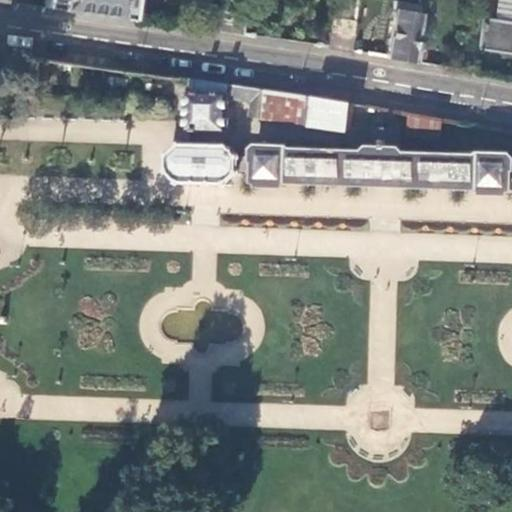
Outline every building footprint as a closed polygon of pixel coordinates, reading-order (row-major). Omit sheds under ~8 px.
[(43,0),(42,8),(117,18),(130,20),(132,0),(43,0)] [(511,0),(508,22),(475,18),(472,49),(510,54),(511,51),(511,0)] [(241,5),(221,2),(216,32),(239,35),(243,10),(241,9),(241,5)] [(412,62),(418,4),(411,3),(410,6),(392,3),(383,57),(412,62)] [(353,21),(350,20),(329,17),(326,47),(348,51),(353,21)] [(356,103),(192,79),(190,132),(231,133),(231,131),(232,118),(233,99),(255,102),(252,117),(350,131),(356,103)] [(446,118),(414,113),(410,136),(442,141),(446,118)] [(232,118),(231,131),(240,132),(240,118),(232,118)] [(375,149),(376,129),(356,128),(355,153),(367,153),(371,149),(375,149)] [(400,131),(376,129),(375,149),(371,149),(367,153),(355,153),(344,152),(345,150),(342,150),(342,152),(320,151),(320,149),(317,149),(317,151),(294,150),(292,148),(260,146),(256,152),(256,159),(244,159),(244,157),(233,146),(186,144),(185,142),(182,142),(172,153),(170,153),(170,156),(171,157),(170,170),(169,171),(172,173),(181,183),(181,184),(183,185),(183,183),(229,185),(230,187),(232,186),(245,173),(246,171),(257,172),(257,182),(260,182),(260,184),(261,184),(261,187),(286,188),(286,184),(290,184),(290,183),(482,190),(482,191),(485,191),(487,194),(511,196),(511,194),(511,155),(486,154),(481,158),(459,157),(459,154),(455,154),(455,157),(433,156),(433,153),(430,153),(430,156),(408,155),(403,150),(399,150),(400,131)]
